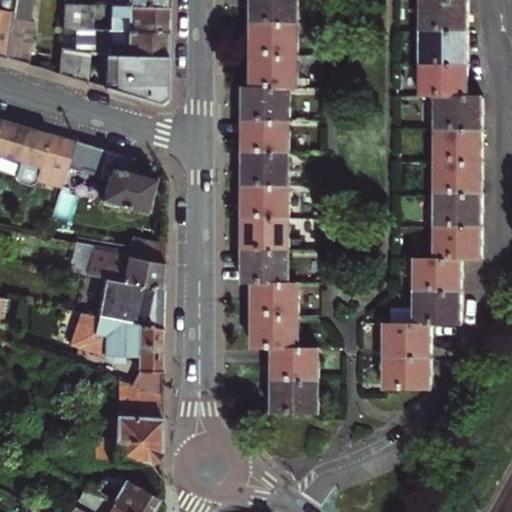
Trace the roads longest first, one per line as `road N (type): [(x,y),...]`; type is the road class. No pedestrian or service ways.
road 1 (residential): [(490,0),(501,96),(499,261),(483,336),(458,386),(407,443),(329,481),(299,507)]
road 2 (tertiary): [(211,469),(199,424),(202,147)]
road 3 (residential): [(0,87),(202,147)]
road 4 (tertiary): [(202,147),(199,0)]
